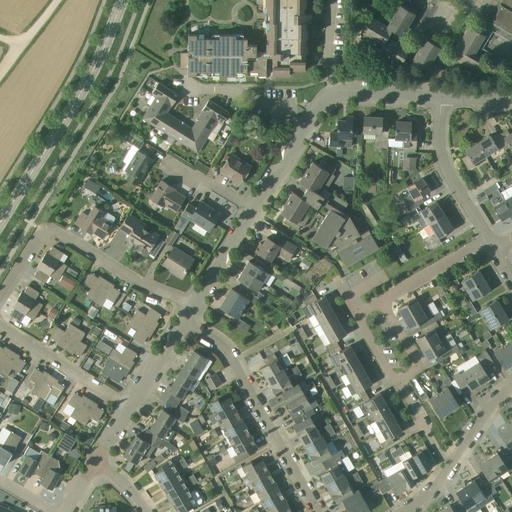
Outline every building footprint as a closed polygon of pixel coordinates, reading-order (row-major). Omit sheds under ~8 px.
[(250,72),(250,75),(266,76),(266,58),(273,58),(272,76),(289,76),(289,70),(305,71),(305,53),(306,53),(307,44),(306,44),(306,37),(307,37),(307,28),(306,28),(306,22),(311,22),(311,21),(311,13),(305,13),(305,6),(305,0),(265,0),(265,21),(267,21),(266,52),(256,52),(256,45),(247,45),(247,38),(243,38),(243,35),(212,34),(212,38),(204,38),(204,34),(188,34),(188,53),(180,53),(180,69),(188,69),(188,75),(204,75),(204,71),(211,72),(211,75),(243,75),(243,72),(250,72)] [(511,0),(483,0),(481,4),(487,7),(481,17),(511,35),(511,0)] [(388,35),(393,28),(403,34),(415,11),(399,3),(388,25),(370,16),(361,32),(382,44),(378,52),(400,65),(410,48),(388,35)] [(485,36),(476,30),(469,26),(455,48),(461,52),(457,59),(455,62),(454,61),(449,70),(458,75),(464,64),(476,71),(481,63),(472,57),(485,36)] [(427,70),(440,48),(425,39),(412,61),(427,70)] [(179,95),(173,92),(158,82),(151,94),(156,97),(171,106),(172,106),(179,95)] [(168,110),(171,106),(156,97),(142,118),(165,113),(165,110),(168,110)] [(222,124),(229,112),(209,100),(202,111),(203,111),(222,124)] [(216,134),(222,124),(203,111),(196,122),(212,131),(216,134)] [(164,132),(173,117),(170,115),(166,116),(165,113),(142,118),(164,132)] [(351,139),(352,126),(353,116),(346,116),(346,121),(338,120),(337,133),(331,133),(330,146),(344,146),(344,142),(340,142),(340,138),(351,139)] [(175,139),(185,124),(173,117),(164,132),(161,137),(172,144),(175,139)] [(381,131),(381,128),(382,118),(364,117),(363,133),(376,134),(375,148),(376,148),(376,151),(381,151),(382,148),(388,148),(388,138),(391,138),(391,131),(381,131)] [(410,136),(410,129),(411,122),(396,121),(395,140),(402,140),(402,148),(415,149),(416,136),(410,136)] [(198,153),(208,137),(212,131),(196,122),(194,125),(195,129),(192,130),(198,153)] [(198,153),(192,130),(189,130),(189,127),(185,124),(175,139),(198,153)] [(124,130),(120,136),(125,140),(129,133),(124,130)] [(511,132),(510,134),(507,130),(497,136),(504,147),(503,148),(504,148),(506,150),(510,148),(511,151),(511,132)] [(129,133),(125,140),(133,144),(140,149),(144,142),(129,133)] [(497,136),(496,134),(491,137),(490,136),(478,143),(487,158),(504,148),(503,148),(504,147),(497,136)] [(475,165),(487,158),(478,143),(465,150),(468,155),(462,158),(469,170),(475,166),(475,165)] [(152,160),(137,151),(128,164),(125,170),(130,173),(126,179),(136,185),(152,160)] [(251,166),(242,161),(231,154),(229,156),(221,170),(232,177),(231,179),(240,184),(251,166)] [(305,186),(302,191),(316,200),(320,202),(320,203),(330,210),(312,239),(329,249),(333,244),(338,247),(336,248),(346,266),(378,247),(368,230),(360,235),(349,216),(342,212),(348,203),(331,193),(327,199),(316,192),(322,183),(328,186),(335,176),(332,174),(336,169),(322,160),(319,166),(313,162),(309,168),(307,167),(298,182),(305,186)] [(415,161),(404,160),(403,169),(414,170),(415,161)] [(483,191),(495,184),(494,184),(500,180),(497,175),(480,185),(483,191)] [(354,189),(353,176),(342,176),(343,190),(354,189)] [(421,196),(429,191),(422,178),(407,187),(411,194),(402,199),(408,208),(399,214),(401,217),(408,213),(407,212),(418,205),(424,201),(421,196)] [(84,187),(88,189),(91,188),(93,185),(94,182),(88,179),(84,187)] [(176,212),(180,206),(185,197),(169,187),(170,186),(161,180),(150,199),(165,208),(166,206),(176,212)] [(487,196),(495,191),(498,189),(495,184),(483,191),(487,196)] [(316,200),(302,191),(299,195),(292,192),(283,206),(284,207),(280,213),(286,217),(283,222),(297,230),(300,225),(303,227),(309,216),(303,212),(309,203),(317,208),(320,203),(320,202),(316,200)] [(501,220),(511,214),(511,213),(504,200),(493,207),(501,220)] [(182,214),(200,226),(209,231),(220,213),(200,201),(196,208),(188,204),(182,214)] [(444,215),(436,202),(421,210),(418,205),(407,212),(408,213),(414,223),(424,216),(429,224),(444,215)] [(361,206),(377,231),(381,228),(365,203),(361,206)] [(103,238),(115,219),(115,217),(107,212),(107,213),(94,205),(88,215),(82,211),(75,223),(91,233),(93,232),(103,238)] [(146,255),(159,234),(151,229),(150,231),(145,228),(147,225),(129,213),(119,228),(129,234),(127,239),(136,244),(134,248),(146,255)] [(438,238),(452,229),(444,215),(429,224),(423,228),(428,237),(424,240),(430,250),(441,243),(438,238)] [(179,233),(182,227),(176,224),(173,229),(179,233)] [(171,246),(179,234),(172,230),(165,242),(171,246)] [(255,251),(264,256),(272,261),(277,253),(289,261),(297,247),(282,237),(277,244),(267,237),(262,244),(260,243),(255,251)] [(67,265),(59,260),(63,253),(53,246),(48,254),(46,252),(41,260),(62,273),(67,265)] [(193,259),(184,254),(174,247),(163,264),(175,271),(174,273),(181,278),(193,259)] [(395,255),(402,253),(399,247),(393,249),(395,255)] [(302,267),(306,270),(307,270),(312,263),(304,258),(299,265),(302,267)] [(58,280),(62,273),(41,260),(37,268),(39,269),(34,276),(45,283),(50,275),(58,280)] [(365,277),(380,271),(376,260),(361,266),(365,277)] [(269,273),(257,266),(249,261),(243,270),(263,283),(269,273)] [(65,272),(75,278),(78,273),(69,267),(65,272)] [(258,292),(263,283),(243,270),(237,279),(258,292)] [(467,291),(484,280),(478,271),(461,281),(467,291)] [(94,301),(107,280),(99,276),(98,278),(91,273),(84,284),(92,288),(87,297),(89,298),(93,300),(94,301)] [(456,278),(450,281),(454,287),(459,283),(456,278)] [(76,283),(70,279),(66,286),(71,290),(72,289),(76,283)] [(114,302),(115,300),(120,292),(113,287),(114,285),(107,280),(94,301),(102,306),(107,298),(114,302)] [(473,300),(490,290),(484,280),(467,291),(473,300)] [(440,297),(446,294),(440,284),(434,287),(440,297)] [(39,293),(37,291),(28,286),(24,293),(22,292),(17,299),(38,312),(43,305),(35,299),(39,293)] [(243,309),(249,299),(232,289),(226,298),(243,309)] [(260,299),(268,303),(272,296),(265,293),(264,295),(260,292),(257,297),(255,295),(255,296),(260,299)] [(325,296),(317,300),(315,295),(304,301),(307,306),(309,305),(314,314),(330,305),(325,296)] [(260,299),(255,296),(251,301),(257,305),(260,299)] [(237,318),(243,309),(226,298),(220,308),(237,318)] [(404,318),(421,308),(415,298),(398,308),(404,318)] [(34,319),(38,312),(17,299),(12,307),(14,308),(10,315),(21,322),(26,314),(34,319)] [(485,320),(502,309),(496,300),(479,310),(485,320)] [(468,310),(474,307),(470,301),(465,305),(468,310)] [(122,308),(128,311),(132,306),(125,302),(122,308)] [(320,324),(335,315),(330,305),(314,314),(320,324)] [(48,315),(53,319),(58,311),(52,307),(47,315),(48,315)] [(472,316),(477,312),(474,307),(468,310),(472,316)] [(133,317),(154,330),(159,323),(157,321),(161,314),(150,308),(146,314),(138,309),(133,317)] [(427,318),(426,316),(421,308),(404,318),(409,329),(422,322),(425,327),(436,321),(433,315),(427,318)] [(94,318),(97,313),(91,309),(88,314),(94,318)] [(491,329),(508,319),(502,309),(485,320),(491,329)] [(121,311),(115,316),(119,320),(124,316),(121,311)] [(291,323),(297,320),(293,313),(288,317),(291,323)] [(325,333),(341,324),(335,315),(320,324),(325,333)] [(75,316),(71,321),(78,326),(81,320),(75,316)] [(149,338),(154,330),(133,317),(128,325),(137,330),(132,337),(143,344),(147,337),(149,338)] [(236,325),(242,328),(245,322),(240,319),(236,325)] [(42,330),(49,328),(47,320),(40,322),(42,330)] [(433,329),(439,326),(436,321),(425,327),(428,332),(415,339),(421,350),(439,339),(433,329)] [(250,326),(245,322),(242,328),(247,331),(250,326)] [(64,349),(77,328),(70,323),(65,331),(58,327),(51,338),(58,342),(57,344),(64,349)] [(336,340),(346,334),(341,324),(325,333),(331,343),(325,346),(328,351),(339,345),(336,340)] [(273,333),(279,329),(277,325),(270,328),(273,333)] [(101,330),(96,327),(92,333),(97,337),(101,330)] [(80,356),(87,345),(80,341),(85,333),(77,328),(64,349),(72,354),(73,352),(80,356)] [(483,334),(486,339),(491,336),(488,331),(483,334)] [(450,347),(449,344),(445,336),(439,339),(421,350),(427,360),(439,353),(443,359),(459,349),(456,344),(450,347)] [(511,339),(503,346),(511,359),(511,339)] [(481,343),(485,348),(490,345),(487,340),(481,343)] [(104,343),(100,349),(108,354),(112,348),(104,343)] [(350,345),(342,350),(339,345),(328,351),(331,357),(335,355),(340,364),(356,355),(350,345)] [(0,370),(12,351),(5,346),(3,348),(0,346),(0,370)] [(504,368),(511,363),(511,359),(503,346),(494,352),(504,368)] [(137,353),(128,348),(126,347),(122,354),(114,349),(109,356),(130,369),(134,362),(132,361),(137,353)] [(94,350),(90,356),(96,360),(100,353),(94,350)] [(207,358),(198,352),(194,350),(188,360),(200,368),(207,358)] [(20,356),(15,352),(12,351),(0,370),(0,372),(7,376),(12,368),(19,373),(26,362),(19,358),(20,356)] [(265,378),(283,367),(286,365),(281,356),(277,358),(274,353),(263,359),(266,365),(260,368),(265,378)] [(345,373),(361,365),(356,355),(340,364),(345,373)] [(125,377),(130,369),(109,356),(105,364),(112,368),(108,376),(118,383),(123,376),(125,377)] [(489,367),(484,358),(482,356),(477,360),(478,361),(469,367),(480,384),(489,378),(484,370),(489,367)] [(447,364),(445,362),(444,360),(443,359),(438,362),(439,364),(441,367),(447,364)] [(200,368),(188,360),(181,370),(196,380),(203,370),(200,368)] [(87,361),(83,368),(93,374),(97,367),(87,361)] [(351,383),(367,374),(361,365),(345,373),(351,383)] [(271,387),(288,377),(283,367),(265,378),(271,387)] [(470,390),(480,384),(469,367),(459,374),(458,372),(454,374),(460,385),(465,382),(470,390)] [(38,396),(51,375),(44,371),(42,373),(35,368),(29,379),(36,384),(31,391),(38,396)] [(299,371),(294,374),(297,378),(307,372),(305,369),(300,372),(299,371)] [(199,381),(196,380),(181,370),(175,381),(188,389),(191,383),(196,386),(199,381)] [(208,385),(218,379),(215,374),(204,380),(208,385)] [(359,391),(362,396),(366,394),(363,389),(372,384),(367,374),(351,383),(356,392),(359,391)] [(58,397),(59,395),(65,387),(58,382),(59,380),(51,375),(38,396),(46,401),(51,393),(58,397)] [(328,384),(332,381),(329,375),(324,377),(328,384)] [(276,397),(282,394),(299,384),(298,383),(293,386),(288,377),(271,387),(276,397)] [(442,380),(446,385),(451,382),(448,377),(442,380)] [(13,378),(6,389),(12,392),(19,382),(13,378)] [(210,390),(213,389),(221,384),(218,379),(208,385),(210,390)] [(175,409),(188,389),(175,381),(171,387),(169,385),(160,399),(175,409)] [(287,403),(304,393),(301,388),(299,384),(282,394),(287,403)] [(449,411),(458,405),(448,388),(438,394),(449,411)] [(293,419),(312,408),(318,405),(314,399),(313,396),(309,390),(304,393),(287,403),(292,412),(290,413),(293,419)] [(354,394),(353,394),(356,400),(362,396),(359,391),(356,392),(354,394)] [(419,395),(422,400),(428,397),(424,392),(419,395)] [(77,421),(90,400),(83,395),(81,397),(74,393),(68,403),(75,408),(70,416),(77,421)] [(370,411),(385,402),(380,393),(369,399),(366,394),(362,396),(356,400),(355,400),(358,405),(364,402),(370,411)] [(440,417),(449,411),(438,394),(429,400),(440,417)] [(225,411),(234,406),(229,398),(220,403),(218,399),(208,404),(213,412),(222,407),(225,411)] [(85,425),(90,417),(97,422),(104,411),(97,406),(98,404),(90,400),(77,421),(85,425)] [(375,421),(391,412),(385,402),(370,411),(375,421)] [(19,415),(20,405),(10,403),(8,413),(19,415)] [(44,406),(38,403),(35,408),(41,411),(44,406)] [(230,420),(239,415),(234,406),(225,411),(222,407),(213,412),(218,421),(227,416),(230,420)] [(298,435),(315,426),(310,416),(315,413),(312,408),(293,419),(296,424),(293,426),(298,435)] [(173,416),(171,415),(163,409),(156,420),(170,428),(171,427),(170,426),(172,424),(172,425),(175,420),(182,424),(186,417),(176,411),(173,416)] [(381,430),(396,421),(391,412),(375,421),(381,430)] [(234,428),(244,423),(239,415),(230,420),(227,416),(218,421),(223,429),(232,424),(234,428)] [(190,423),(193,428),(199,424),(197,419),(190,423)] [(170,429),(170,428),(156,420),(150,430),(153,432),(150,437),(160,443),(164,447),(165,446),(174,431),(170,429)] [(66,431),(70,425),(63,421),(59,427),(66,431)] [(402,431),(400,428),(396,421),(381,430),(375,434),(380,443),(383,449),(394,442),(391,437),(402,431)] [(40,428),(48,430),(49,424),(42,422),(40,428)] [(239,437),(248,431),(244,423),(234,428),(232,424),(223,429),(227,438),(237,433),(239,437)] [(356,432),(360,429),(357,423),(352,426),(356,432)] [(327,432),(333,429),(330,424),(324,427),(327,432)] [(508,448),(511,445),(511,433),(507,425),(497,431),(508,448)] [(304,445),(321,436),(315,426),(298,435),(304,445)] [(244,445),(253,440),(248,431),(239,437),(237,433),(227,438),(232,446),(242,441),(244,445)] [(0,461),(5,465),(21,438),(11,432),(6,439),(0,435),(0,461)] [(65,432),(56,445),(67,453),(76,439),(65,432)] [(130,446),(144,454),(148,456),(154,446),(157,448),(160,443),(150,437),(147,442),(136,435),(130,446)] [(89,445),(92,440),(86,436),(83,442),(89,445)] [(309,454),(326,445),(321,436),(304,445),(309,454)] [(249,453),(258,448),(253,440),(244,445),(242,441),(232,446),(237,454),(233,457),(237,463),(251,456),(249,453)] [(335,459),(339,457),(338,453),(333,456),(326,445),(309,454),(315,464),(321,461),(323,466),(334,459),(335,459)] [(137,464),(144,454),(130,446),(124,456),(137,464)] [(38,475),(50,455),(41,451),(40,453),(28,447),(24,455),(27,456),(18,471),(30,477),(33,472),(38,475)] [(396,450),(399,455),(404,452),(401,447),(396,450)] [(433,458),(428,450),(427,447),(412,456),(421,473),(431,467),(428,461),(433,458)] [(511,465),(507,458),(502,461),(497,453),(488,459),(499,475),(508,469),(511,476),(511,465)] [(61,475),(53,470),(58,460),(55,459),(50,456),(50,455),(38,475),(43,478),(40,484),(52,490),(61,475)] [(412,478),(421,473),(412,456),(402,461),(412,478)] [(218,463),(215,457),(208,461),(212,466),(218,463)] [(326,484),(343,474),(348,471),(341,460),(340,457),(339,457),(335,459),(334,459),(323,466),(326,471),(320,474),(326,484)] [(187,465),(185,461),(184,458),(179,460),(183,468),(187,465)] [(154,474),(159,482),(169,477),(166,473),(175,468),(170,459),(161,465),(163,469),(154,474)] [(489,481),(499,475),(488,459),(479,465),(489,481)] [(148,472),(155,466),(157,465),(153,460),(144,468),(148,472)] [(258,474),(267,469),(262,460),(253,466),(251,462),(236,470),(241,478),(246,475),(256,470),(258,474)] [(412,478),(402,461),(402,462),(404,466),(396,471),(405,489),(415,483),(412,478)] [(169,477),(159,482),(164,491),(174,485),(171,481),(180,476),(175,468),(166,473),(169,477)] [(263,483),(272,478),(267,469),(258,474),(256,470),(246,475),(251,484),(261,478),(263,483)] [(387,491),(393,488),(396,494),(405,489),(396,471),(386,476),(387,477),(381,481),(387,491)] [(357,472),(352,475),(355,480),(360,477),(357,472)] [(331,493),(349,484),(343,474),(326,484),(331,493)] [(164,491),(169,499),(179,494),(176,490),(185,484),(180,476),(171,481),(174,485),(164,491)] [(485,485),(480,476),(465,486),(475,502),(480,509),(480,508),(479,507),(488,501),(486,498),(491,495),(485,485)] [(268,491),(277,486),(272,478),(263,483),(261,478),(251,484),(256,492),(265,487),(268,491)] [(376,483),(379,488),(378,488),(382,494),(387,491),(381,481),(376,483)] [(490,482),(485,485),(491,495),(496,492),(490,482)] [(169,499),(174,508),(183,502),(181,498),(190,493),(185,484),(176,490),(179,494),(169,499)] [(354,493),(349,484),(331,493),(337,503),(342,500),(359,490),(354,493)] [(265,487),(256,492),(261,500),(270,495),(272,499),(281,494),(277,486),(268,491),(265,487)] [(468,511),(466,511),(474,511),(480,509),(475,502),(465,486),(455,492),(466,509),(468,511)] [(347,509),(364,500),(359,490),(342,500),(347,509)] [(176,511),(185,511),(188,511),(193,508),(190,504),(195,501),(190,493),(181,498),(183,502),(174,508),(176,511)] [(277,508),(286,503),(281,494),(272,499),(270,495),(261,500),(265,509),(275,503),(277,508)] [(364,511),(369,509),(365,501),(364,500),(347,509),(348,511),(364,511)] [(220,501),(216,503),(215,504),(219,511),(224,508),(220,501)] [(279,511),(289,511),(291,511),(286,503),(277,508),(275,503),(265,509),(267,511),(279,511),(280,511),(279,511)]
